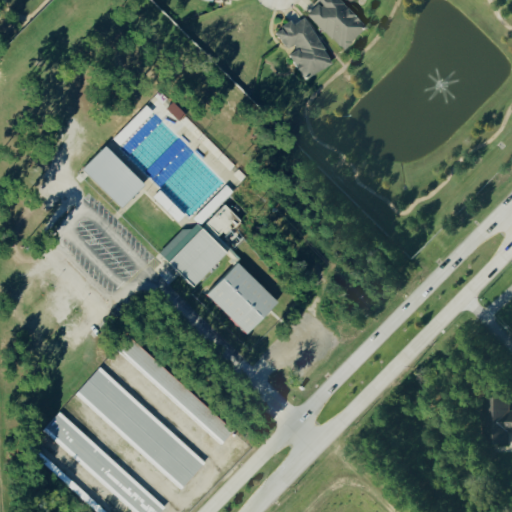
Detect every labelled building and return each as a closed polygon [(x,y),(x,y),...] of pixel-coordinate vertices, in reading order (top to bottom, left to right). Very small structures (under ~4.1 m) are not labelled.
[(318,0),(306,12),(341,50),(365,28),(339,0),(318,0)] [(331,64),(305,17),(291,24),(290,21),(274,30),(286,52),(287,52),(303,80),(331,64)] [(80,168),(120,206),(143,183),(102,144),(80,168)] [(159,252),(192,286),(226,252),(193,218),(159,252)] [(204,293),(245,333),(276,301),(235,261),(204,293)] [(181,487),(204,461),(98,366),(75,392),(181,487)] [(511,431),(511,410),(511,395),(487,395),(487,443),(510,443),(510,432),(511,431)] [(157,511),(163,506),(58,411),(43,428),(135,511),(157,511)]
